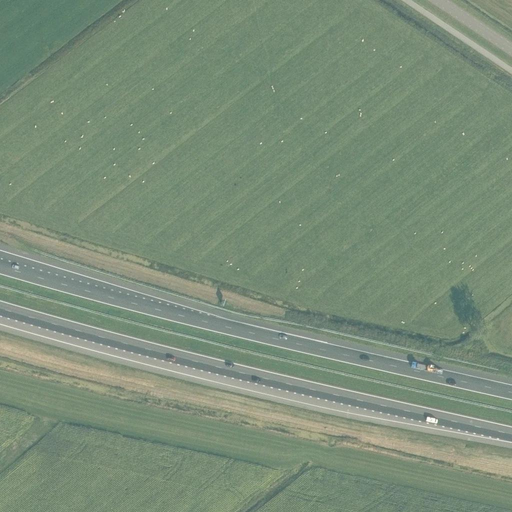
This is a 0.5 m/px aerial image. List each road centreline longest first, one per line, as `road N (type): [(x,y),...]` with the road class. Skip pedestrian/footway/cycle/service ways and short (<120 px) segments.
road 1 (motorway): [(511,394),(0,265)]
road 2 (motorway): [(0,313),(511,437)]
